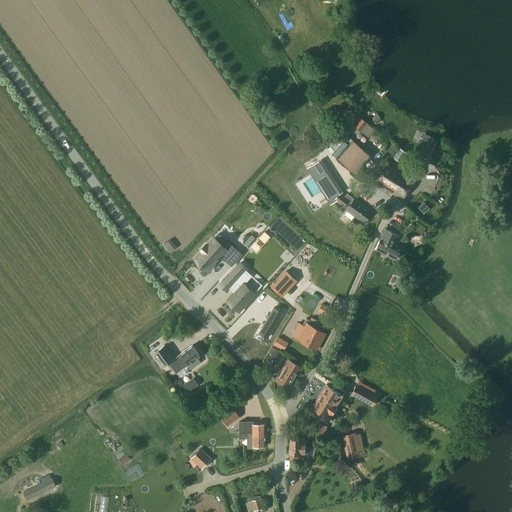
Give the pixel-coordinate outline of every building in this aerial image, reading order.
[(354,126),(361,131),(367,123),(361,118),(354,126)] [(330,146),(327,149),(336,157),(348,145),(333,131),(324,140),(330,146)] [(422,155),(420,159),(433,164),(434,160),(442,141),(429,136),(422,155)] [(354,142),(339,159),(354,172),(369,155),(354,142)] [(394,157),(410,168),(411,165),(410,164),(414,157),(407,153),(399,148),(394,157)] [(340,193),(329,175),(321,163),(312,169),(333,201),(335,200),(343,206),(349,199),(340,193)] [(375,182),(394,193),(399,186),(393,182),(400,171),(387,163),(375,182)] [(399,186),(394,193),(397,196),(398,197),(400,199),(402,199),(403,199),(421,171),(411,165),(410,168),(405,175),(400,171),(393,182),(399,186)] [(346,210),(364,223),(373,212),(355,198),(346,210)] [(424,203),(418,207),(423,213),(427,209),(427,207),(424,203)] [(242,205),(238,209),(249,219),(253,215),(242,205)] [(403,213),(408,218),(412,214),(407,209),(403,213)] [(395,259),(400,250),(397,249),(398,247),(394,245),(399,235),(385,228),(375,249),(395,259)] [(202,251),(195,258),(208,269),(220,256),(225,261),(236,249),(220,234),(215,238),(214,237),(207,246),(205,244),(201,249),(202,251)] [(170,252),(176,248),(169,240),(164,244),(170,252)] [(242,263),(221,285),(228,291),(231,288),(236,293),(229,301),(240,311),(255,294),(245,285),(253,276),(247,271),(248,269),(242,263)] [(290,267),(271,287),(281,297),(300,276),(290,267)] [(277,309),(261,334),(269,339),(286,314),(277,309)] [(294,322),(288,331),(293,333),(292,335),(317,350),(326,333),(321,331),(323,327),(306,318),(302,325),(298,323),(298,324),(294,322)] [(275,343),(284,349),(288,344),(279,338),(275,343)] [(200,362),(197,358),(200,356),(192,345),(174,358),(165,345),(153,354),(163,367),(168,362),(176,373),(187,365),(190,369),(200,362)] [(270,357),(275,360),(281,351),(275,348),(273,346),(269,352),(272,354),(270,357)] [(275,380),(290,389),(303,368),(288,359),(275,380)] [(328,381),(312,407),(326,416),(342,390),(328,381)] [(356,385),(351,394),(368,403),(373,394),(356,385)] [(239,417),(232,407),(220,416),(228,426),(239,417)] [(265,435),(265,424),(253,424),(253,421),(239,421),(239,433),(247,433),(257,433),(257,435),(265,435)] [(239,433),(239,438),(245,438),(245,437),(247,437),(248,448),(253,448),(258,448),(258,446),(265,446),(265,435),(257,435),(257,433),(247,433),(239,433)] [(347,458),(364,455),(360,434),(343,437),(345,445),(347,458)] [(290,438),(289,454),(290,454),(289,459),(308,460),(309,447),(305,447),(306,440),(301,439),(290,438)] [(345,445),(336,447),(338,460),(347,458),(345,445)] [(211,459),(200,448),(191,458),(202,468),(211,459)] [(124,466),(131,457),(124,452),(117,461),(124,466)] [(24,492),(28,500),(56,486),(52,478),(24,492)] [(260,496),(251,498),(254,511),(260,509),(263,508),(261,498),(260,498),(260,496)]
